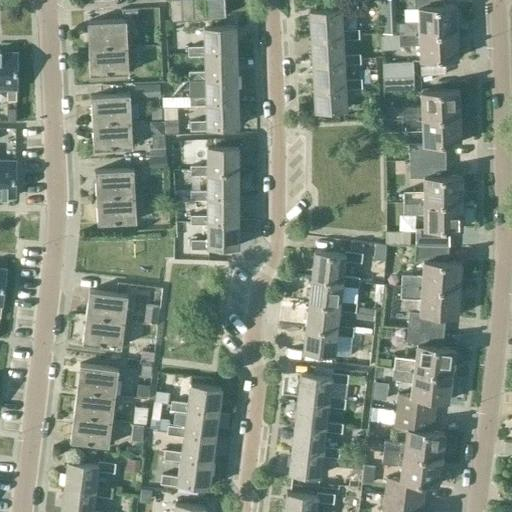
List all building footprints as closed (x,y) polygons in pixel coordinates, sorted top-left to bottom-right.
[(181,0),(171,0),(172,18),(183,18),(181,0)] [(192,0),(181,0),(183,18),(193,17),(192,0)] [(202,0),(192,0),(193,17),(204,17),(202,0)] [(203,0),(205,15),(224,14),(223,0),(203,0)] [(398,22),(398,33),(456,30),(455,4),(442,5),(441,0),(413,0),(414,7),(417,7),(418,21),(398,22)] [(309,9),(310,34),(342,33),(341,29),(341,14),(357,13),(356,3),(339,4),(339,7),(309,9)] [(86,21),(88,46),(127,44),(125,9),(108,10),(109,20),(86,21)] [(394,21),(394,17),(380,17),(380,21),(381,33),(398,32),(397,21),(394,21)] [(205,51),(236,50),(235,25),(204,26),(204,45),(188,46),(188,55),(205,55),(205,51)] [(342,33),(310,34),(312,59),(343,57),(343,54),(342,38),(358,37),(358,28),(341,29),(342,33)] [(456,30),(398,33),(398,34),(381,34),(381,49),(400,48),(400,45),(419,44),(420,59),(457,57),(456,30)] [(128,69),(127,44),(88,46),(89,71),(128,69)] [(205,76),(236,75),(236,50),(205,51),(205,55),(205,70),(189,71),(189,80),(205,79),(205,76)] [(16,52),(0,51),(0,87),(7,88),(7,100),(16,100),(16,52)] [(343,57),(312,59),(313,84),(344,82),(344,79),(343,63),(360,62),(359,58),(359,53),(343,54),(343,57)] [(381,62),(382,76),(413,74),(412,61),(381,62)] [(413,74),(382,76),(383,90),(413,89),(413,74)] [(206,100),(237,100),(236,75),(205,76),(205,79),(206,95),(189,95),(190,105),(206,104),(206,100)] [(344,82),(313,84),(314,109),(346,107),(345,88),(361,87),(361,78),(344,79),(344,82)] [(160,95),(160,82),(136,83),(136,95),(160,95)] [(401,118),(459,115),(458,89),(420,91),(421,106),(401,107),(401,118)] [(90,97),(92,122),(131,120),(129,94),(90,97)] [(238,125),(237,100),(206,100),(206,104),(206,120),(190,120),(190,129),(208,129),(208,126),(238,125)] [(15,108),(6,108),(6,121),(15,121),(15,108)] [(460,142),(459,115),(401,118),(401,130),(422,129),(422,143),(408,143),(408,158),(444,157),(444,143),(460,142)] [(132,145),(131,120),(92,122),(93,147),(132,145)] [(207,170),(238,170),(238,145),(207,145),(207,165),(191,165),(191,174),(207,174),(207,170)] [(0,195),(14,196),(14,160),(0,160),(0,195)] [(403,191),(403,202),(461,202),(461,175),(445,175),(444,161),(408,162),(409,177),(423,177),(423,190),(403,191)] [(96,197),(134,195),(133,170),(94,172),(96,197)] [(191,199),(207,199),(207,195),(238,195),(238,170),(207,170),(207,174),(207,190),(191,190),(191,199)] [(134,195),(96,197),(97,222),(136,220),(134,195)] [(207,195),(207,199),(207,214),(191,214),(191,224),(207,223),(207,220),(238,220),(238,195),(207,195)] [(461,202),(403,202),(403,214),(423,214),(423,228),(461,228),(461,202)] [(207,220),(207,223),(207,239),(191,239),(191,248),(208,248),(208,245),(238,245),(238,220),(207,220)] [(409,243),(409,231),(385,231),(384,243),(409,243)] [(400,286),(459,288),(460,262),(447,261),(448,245),(415,243),(414,259),(422,260),(421,274),(401,273),(400,286)] [(342,279),(342,275),(344,260),(360,262),(362,252),(344,250),(343,253),(313,250),(311,275),(342,279)] [(359,277),(342,275),(342,279),(311,275),(308,299),(339,303),(339,300),(341,284),(357,286),(359,277)] [(457,314),(459,288),(400,286),(400,296),(420,297),(419,311),(408,310),(406,326),(443,330),(444,314),(457,314)] [(85,314),(124,319),(127,294),(88,289),(85,314)] [(356,302),(339,300),(339,303),(308,299),(305,324),(336,328),(336,324),(338,309),(355,311),(356,302)] [(159,305),(146,304),(144,320),(157,322),(159,305)] [(377,308),(358,306),(356,317),(376,319),(377,308)] [(124,319),(85,314),(82,339),(120,344),(124,319)] [(353,326),(336,324),(336,328),(305,324),(302,349),(333,353),(335,333),(352,335),(353,326)] [(441,347),(443,330),(406,326),(405,344),(416,345),(415,359),(394,357),(393,367),(451,374),(454,348),(441,347)] [(374,333),(364,331),(361,356),(371,358),(374,333)] [(76,389),(114,394),(117,369),(79,364),(76,389)] [(397,411),(436,415),(438,400),(448,401),(451,374),(393,367),(392,380),(412,382),(411,396),(399,395),(397,411)] [(328,400),(328,396),(330,381),(346,383),(347,373),(330,372),(330,375),(299,371),(297,396),(328,400)] [(170,409),(186,411),(187,408),(218,412),(221,386),(190,382),(187,401),(171,399),(170,409)] [(72,414),(111,419),(114,394),(76,389),(72,414)] [(345,398),(328,396),(328,400),(297,396),(294,421),(325,425),(325,421),(327,406),(344,407),(345,398)] [(146,406),(136,405),(134,421),(144,422),(146,406)] [(183,432),(214,436),(218,412),(187,408),(186,411),(184,426),(168,424),(167,433),(183,435),(183,432)] [(436,415),(397,411),(395,427),(405,428),(404,443),(383,440),(382,451),(440,458),(443,432),(434,431),(436,415)] [(111,419),(72,414),(69,439),(108,444),(111,419)] [(325,425),(294,421),(291,446),(322,449),(323,446),(324,430),(341,432),(342,423),(325,421),(325,425)] [(142,424),(132,423),(130,439),(140,440),(142,424)] [(163,458),(180,460),(180,457),(211,461),(214,436),(183,432),(183,435),(181,451),(165,449),(163,458)] [(322,449),(291,446),(288,471),(319,475),(322,455),(338,457),(339,448),(323,446),(322,449)] [(437,485),(440,458),(382,451),(381,463),(401,466),(399,479),(386,477),(384,495),(422,499),(424,483),(437,485)] [(180,457),(180,460),(178,475),(161,473),(160,482),(178,485),(178,481),(208,485),(211,461),(180,457)] [(67,459),(64,484),(95,488),(95,485),(97,469),(113,471),(115,462),(97,460),(97,463),(67,459)] [(95,488),(64,484),(60,508),(88,511),(91,511),(92,509),(94,494),(110,496),(111,487),(95,485),(95,488)] [(286,490),(283,511),(315,511),(317,501),(333,503),(334,493),(317,491),(316,493),(286,490)] [(420,511),(422,499),(384,495),(382,511),(388,511),(420,511)] [(204,511),(205,505),(174,501),(172,511),(204,511)]
